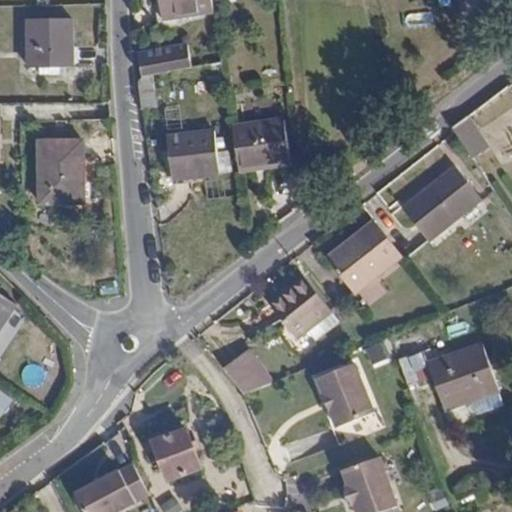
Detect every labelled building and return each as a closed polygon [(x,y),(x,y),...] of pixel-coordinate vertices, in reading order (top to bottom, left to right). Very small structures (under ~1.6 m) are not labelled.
[(160,0),(164,23),(217,15),(214,0),(160,0)] [(74,68),(73,19),(30,19),(30,68),(74,68)] [(139,54),(143,77),(154,76),(192,70),(188,46),(139,54)] [(154,76),(143,77),(139,82),(143,110),(158,108),(154,76)] [(469,117),(453,129),(473,160),(490,149),(469,117)] [(285,121),(234,126),(241,171),(291,165),(285,121)] [(169,134),(171,152),(172,159),(174,179),(222,173),(217,128),(169,134)] [(84,141),(41,141),(42,203),(85,202),(84,141)] [(430,242),(483,200),(456,167),(403,209),(430,242)] [(403,257),(375,222),(328,259),(355,294),(403,257)] [(341,325),(305,278),(270,305),(302,344),(312,335),(318,343),(341,325)] [(0,333),(15,308),(17,305),(0,294),(0,333)] [(400,362),(409,388),(434,379),(445,411),(459,406),(501,391),(483,344),(428,364),(424,353),(400,362)] [(248,351),(224,369),(245,395),(273,384),(248,351)] [(358,366),(320,378),(337,429),(376,416),(358,366)] [(0,388),(0,413),(12,398),(0,388)] [(201,468),(187,431),(154,443),(169,481),(201,468)] [(381,459),(344,472),(357,511),(387,511),(397,508),(381,459)] [(121,511),(151,496),(135,466),(122,472),(121,472),(77,495),(85,511),(121,511)] [(180,511),(176,502),(163,508),(165,511),(180,511)]
